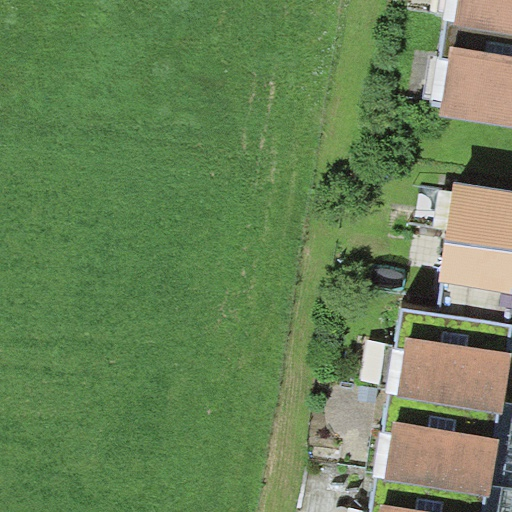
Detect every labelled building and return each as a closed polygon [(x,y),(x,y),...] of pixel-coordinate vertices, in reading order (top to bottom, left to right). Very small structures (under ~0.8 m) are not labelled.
[(454,26),(511,35),(511,0),(446,0),(443,20),(454,22),(454,26)] [(511,127),(511,35),(454,26),(454,22),(443,20),(429,108),(440,110),(439,116),(511,127)] [(442,282),(437,314),(511,325),(511,192),(454,183),(440,281),(442,282)] [(511,325),(437,314),(402,308),(388,394),(397,395),(397,397),(502,414),(504,403),(511,404),(511,325)] [(397,395),(388,394),(374,477),(377,478),(385,479),(384,481),(489,498),(491,486),(511,489),(511,404),(504,403),(502,414),(397,397),(397,395)] [(511,511),(511,489),(491,486),(489,498),(384,481),(385,479),(377,478),(371,511),(511,511)]
